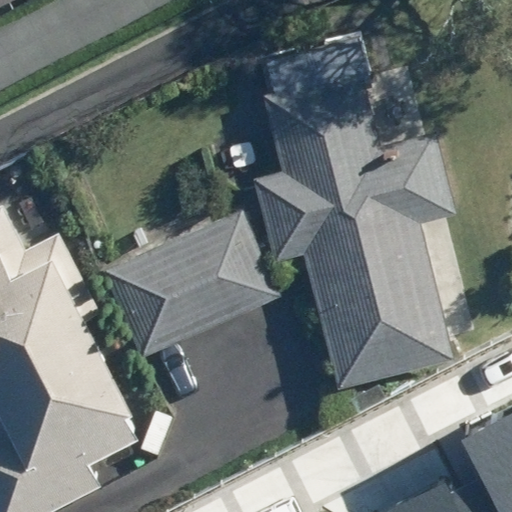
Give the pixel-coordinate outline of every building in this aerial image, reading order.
[(0,0),(0,9),(18,0),(0,0)] [(367,72),(268,98),(287,170),(257,177),(279,261),(309,253),(342,381),(458,351),(423,218),(459,209),(438,129),(385,143),(367,72)] [(0,511),(51,511),(106,483),(94,461),(144,435),(133,414),(140,411),(90,317),(104,310),(62,230),(30,246),(4,199),(0,201),(0,511)] [(105,269),(143,357),(286,295),(248,207),(105,269)] [(454,445),(352,499),(359,511),(511,511),(511,375),(438,414),(454,445)]
